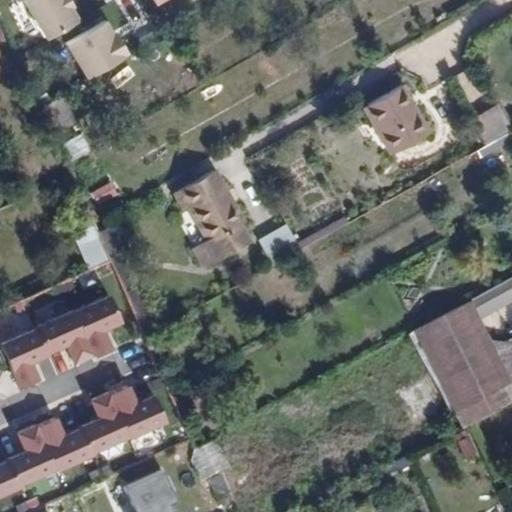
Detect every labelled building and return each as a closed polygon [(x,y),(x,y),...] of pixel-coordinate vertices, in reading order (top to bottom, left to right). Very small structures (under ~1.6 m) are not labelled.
[(22,0),(19,2),(41,42),(77,22),(64,0),(22,0)] [(134,0),(115,0),(129,26),(144,18),(134,0)] [(61,44),(83,80),(125,54),(104,19),(61,44)] [(377,128),(388,150),(429,129),(404,80),(368,99),(382,125),(377,128)] [(493,103),(472,116),(487,141),(508,128),(493,103)] [(185,206),(203,238),(219,230),(228,247),(242,239),(233,222),(238,220),(210,168),(170,190),(180,209),(185,206)] [(87,190),(94,205),(115,195),(108,181),(87,190)] [(265,262),(294,249),(283,223),(254,236),(265,262)] [(212,255),(228,247),(219,230),(203,238),(212,255)] [(108,259),(104,252),(98,255),(101,262),(108,259)] [(100,276),(95,265),(70,276),(75,287),(100,276)] [(511,273),(491,285),(496,295),(509,289),(511,293),(511,273)] [(106,293),(13,326),(19,344),(0,350),(0,367),(7,387),(110,351),(102,326),(116,321),(106,293)] [(465,302),(413,330),(456,408),(508,380),(465,302)] [(124,379),(128,396),(148,392),(144,375),(124,379)] [(208,438),(186,452),(203,476),(224,462),(208,438)] [(182,511),(203,503),(183,459),(68,511),(182,511)] [(14,494),(23,497),(34,491),(37,482),(31,470),(21,467),(12,472),(8,483),(14,494)]
